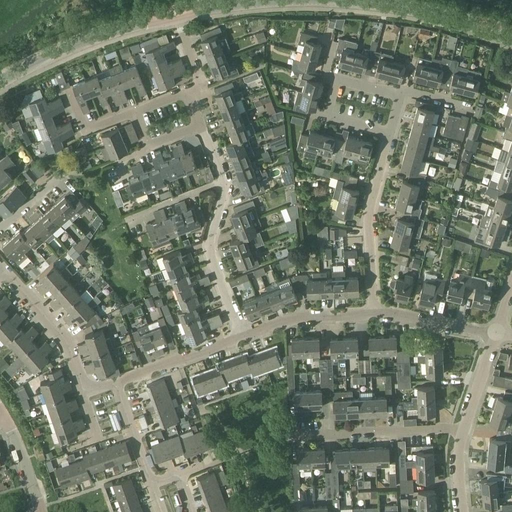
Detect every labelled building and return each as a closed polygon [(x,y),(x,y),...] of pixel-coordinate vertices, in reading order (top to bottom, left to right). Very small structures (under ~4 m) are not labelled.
[(344,18),(337,18),(336,22),(335,26),(342,29),(345,18),(344,18)] [(206,52),(222,46),(227,44),(225,38),(219,41),(217,35),(222,33),(220,27),(204,33),(206,39),(201,41),(206,52)] [(424,35),(428,36),(429,31),(421,29),(419,37),(423,38),(424,35)] [(263,32),(257,34),(260,42),(266,39),(263,32)] [(302,52),(318,57),(318,55),(320,55),(321,51),(320,50),(321,44),(316,43),(318,37),(301,32),(298,44),(304,45),(302,52)] [(350,70),(355,52),(358,43),(339,38),(334,58),(340,59),(338,64),(343,65),(342,68),(350,70)] [(150,63),(165,57),(163,51),(176,46),(174,40),(160,45),(158,41),(144,46),(150,63)] [(139,42),(119,48),(122,57),(141,50),(139,42)] [(210,64),(226,58),(224,53),(230,51),(227,44),(222,46),(206,52),(210,64)] [(372,65),(375,51),(369,50),(364,48),(362,54),(355,52),(350,70),(359,73),(359,70),(364,71),(366,63),(372,65)] [(388,77),(392,62),(394,56),(375,51),(372,65),(377,66),(375,74),(388,77)] [(292,69),(303,72),(305,73),(306,67),(314,69),(318,57),(302,52),(300,60),(294,59),(293,63),(292,69)] [(426,81),(430,66),(432,60),(413,55),(412,61),(410,69),(408,74),(407,78),(413,79),(413,78),(426,81)] [(412,61),(406,60),(405,65),(392,62),(394,56),(392,62),(388,77),(401,81),(403,73),(408,74),(410,69),(412,61)] [(150,63),(155,75),(183,64),(181,58),(168,64),(165,57),(150,63)] [(446,79),(450,65),(451,59),(442,57),(442,60),(432,58),(432,60),(430,66),(426,81),(427,82),(428,84),(431,85),(433,83),(439,85),(441,77),(446,79)] [(208,65),(211,71),(213,71),(215,76),(216,76),(218,82),(240,74),(237,66),(234,65),(229,66),(226,58),(210,64),(208,65)] [(462,91),(467,76),(468,69),(466,75),(454,72),(456,67),(454,66),(455,60),(451,59),(450,65),(446,79),(452,80),(450,88),(462,91)] [(123,87),(129,84),(123,70),(121,64),(109,69),(111,74),(112,75),(122,102),(128,100),(123,87)] [(123,70),(129,84),(135,82),(141,95),(147,93),(136,65),(123,70),(121,64),(123,70)] [(183,64),(155,75),(160,88),(175,82),(172,76),(186,70),(183,64)] [(462,91),(475,95),(481,72),(468,69),(467,76),(462,91)] [(257,72),(251,74),(252,78),(254,80),(259,78),(257,72)] [(298,91),(304,92),(319,96),(322,95),(323,90),(321,89),(323,84),(315,82),(317,76),(305,73),(303,72),(300,84),(304,85),(302,92),(298,90),(298,91)] [(122,102),(112,75),(111,74),(99,79),(98,75),(99,79),(105,94),(111,91),(116,105),(122,102)] [(99,79),(98,75),(85,80),(91,95),(97,92),(102,106),(109,103),(105,94),(99,79)] [(91,95),(85,80),(73,85),(84,113),(90,111),(85,97),(91,95)] [(60,85),(62,89),(71,85),(70,81),(60,85)] [(220,107),(236,100),(240,99),(245,97),(242,91),(233,94),(231,89),(234,88),(232,82),(218,87),(220,93),(215,95),(220,107)] [(298,91),(295,103),(293,109),(306,113),(308,107),(316,109),(319,96),(304,92),(298,91)] [(262,104),(267,102),(271,101),(270,95),(260,99),(262,104)] [(34,114),(62,103),(60,97),(47,102),(44,96),(29,102),(34,114)] [(240,112),(245,111),(240,99),(236,100),(220,107),(225,118),(240,112)] [(39,126),(54,120),(52,114),(65,109),(62,103),(34,114),(39,126)] [(414,118),(431,123),(435,111),(417,106),(414,118)] [(229,130),(245,124),(249,122),(245,111),(240,112),(225,118),(229,130)] [(292,114),(290,120),(303,123),(304,117),(292,114)] [(451,131),(451,129),(455,116),(448,114),(444,129),(451,131)] [(455,116),(451,129),(458,130),(460,124),(461,118),(455,116)] [(411,131),(428,135),(431,123),(414,118),(411,131)] [(44,138),(72,127),(70,121),(56,127),(54,120),(39,126),(44,138)] [(229,130),(233,142),(234,142),(242,139),(247,137),(255,134),(251,122),(249,122),(245,124),(229,130)] [(473,122),(468,137),(476,140),(481,124),(473,122)] [(275,136),(285,131),(285,123),(272,128),(274,133),(275,136)] [(460,124),(458,130),(464,132),(466,126),(460,124)] [(44,138),(49,151),(64,145),(61,139),(74,133),(72,127),(44,138)] [(106,146),(112,144),(136,134),(134,128),(122,133),(119,127),(101,135),(106,146)] [(464,132),(458,130),(451,129),(451,131),(449,136),(462,140),(464,132)] [(306,148),(318,151),(322,134),(310,130),(309,135),(301,133),(297,149),(305,151),(306,148)] [(407,143),(425,147),(431,149),(438,151),(445,153),(446,148),(440,146),(439,147),(432,145),(435,137),(428,135),(411,131),(407,143)] [(511,133),(505,131),(503,137),(506,138),(502,148),(508,151),(511,151),(511,133)] [(106,146),(101,148),(106,160),(129,150),(126,144),(139,139),(136,134),(112,144),(106,146)] [(322,134),(318,151),(330,154),(329,157),(335,159),(339,144),(341,139),(322,134)] [(285,136),(269,142),(272,150),(286,144),(285,136)] [(341,139),(339,144),(335,159),(335,161),(342,163),(344,153),(355,156),(360,139),(348,136),(346,140),(341,139)] [(231,157),(246,151),(246,150),(251,148),(247,137),(242,139),(234,142),(233,142),(226,145),(231,157)] [(470,149),(473,139),(467,137),(464,147),(470,149)] [(360,139),(355,156),(354,161),(366,165),(372,142),(360,139)] [(404,155),(421,159),(423,154),(429,155),(431,149),(425,147),(407,143),(404,155)] [(65,147),(67,153),(74,150),(72,144),(65,147)] [(177,146),(186,168),(187,171),(197,167),(198,170),(204,168),(199,154),(194,156),(191,150),(185,152),(182,144),(177,146)] [(187,171),(186,168),(177,146),(172,147),(175,156),(170,158),(174,168),(176,175),(187,171)] [(465,148),(461,159),(469,161),(472,151),(465,148)] [(511,151),(508,151),(502,148),(501,148),(498,159),(505,161),(511,163),(511,151)] [(235,169),(235,168),(251,162),(249,157),(254,155),(252,149),(246,151),(231,157),(235,169)] [(176,175),(174,168),(170,158),(164,160),(161,152),(156,154),(157,157),(166,179),(176,175)] [(0,186),(12,176),(7,170),(15,163),(7,155),(0,161),(0,186)] [(404,155),(401,167),(410,170),(409,176),(424,180),(426,173),(418,171),(421,159),(404,155)] [(157,157),(152,159),(155,167),(150,169),(156,186),(167,182),(166,179),(157,157)] [(511,163),(505,161),(498,159),(494,170),(501,172),(511,175),(511,163)] [(467,162),(461,160),(457,173),(464,175),(467,162)] [(254,161),(251,162),(235,168),(235,169),(240,180),(266,170),(261,172),(259,165),(256,167),(254,161)] [(286,175),(293,172),(292,161),(282,164),(286,175)] [(156,186),(150,169),(144,171),(141,163),(136,165),(137,168),(146,190),(156,186)] [(148,196),(146,190),(137,168),(136,165),(131,167),(134,175),(129,178),(131,185),(126,187),(131,200),(137,197),(138,200),(148,196)] [(313,172),(329,176),(330,170),(315,166),(313,172)] [(29,168),(24,173),(32,182),(37,177),(29,168)] [(266,170),(240,180),(242,185),(239,187),(241,193),(244,192),(247,198),(265,191),(263,185),(260,186),(258,181),(263,179),(263,178),(268,176),(266,170)] [(511,175),(501,172),(498,181),(490,179),(489,184),(488,186),(492,187),(505,192),(507,186),(511,187),(511,175)] [(340,180),(356,184),(358,177),(342,173),(340,180)] [(424,180),(409,176),(407,182),(402,180),(402,181),(399,193),(416,197),(419,185),(422,186),(424,180)] [(452,186),(457,188),(462,178),(457,176),(452,186)] [(339,199),(356,203),(359,191),(354,189),(356,184),(340,180),(337,179),(333,197),(339,199)] [(17,186),(0,200),(0,208),(5,214),(26,196),(17,186)] [(505,192),(492,187),(488,186),(485,191),(497,199),(494,206),(511,211),(511,199),(504,197),(505,192)] [(112,191),(118,206),(124,204),(118,189),(112,191)] [(168,197),(166,191),(159,194),(161,199),(168,197)] [(404,213),(419,217),(422,208),(419,207),(422,199),(416,197),(399,193),(398,197),(396,198),(395,203),(396,204),(396,205),(400,206),(399,212),(400,213),(404,213)] [(56,202),(70,217),(72,220),(87,207),(80,199),(74,204),(65,195),(56,202)] [(339,199),(335,210),(332,210),(331,216),(346,220),(348,214),(353,216),(356,203),(339,199)] [(180,202),(189,227),(200,223),(199,220),(204,218),(200,206),(194,208),(194,206),(188,209),(185,200),(180,202)] [(236,226),(252,220),(248,209),(255,206),(253,200),(233,207),(235,213),(232,215),(230,217),(232,223),(235,222),(236,226)] [(70,217),(56,202),(48,210),(61,225),(70,217)] [(189,227),(180,202),(175,204),(178,212),(172,214),(179,231),(189,227)] [(296,215),(295,204),(286,207),(290,217),(296,215)] [(511,211),(494,206),(488,205),(485,215),(491,217),(507,222),(509,217),(511,218),(511,211)] [(34,211),(53,233),(61,225),(48,210),(44,213),(39,207),(34,211)] [(179,231),(172,214),(167,217),(164,208),(159,210),(168,235),(179,231)] [(171,241),(168,235),(159,210),(154,212),(157,220),(151,223),(154,230),(148,232),(155,247),(171,241)] [(31,225),(44,240),(53,233),(34,211),(29,216),(35,222),(31,225)] [(98,214),(92,222),(97,228),(101,222),(103,219),(98,213),(98,214)] [(419,217),(404,213),(400,213),(399,218),(397,218),(397,219),(396,220),(395,223),(396,225),(394,230),(419,237),(424,219),(419,218),(419,217)] [(507,222),(491,217),(490,217),(482,215),(479,225),(487,227),(510,235),(511,229),(505,227),(507,222)] [(238,239),(241,238),(245,237),(257,232),(255,227),(261,224),(259,218),(252,220),(236,226),(238,231),(236,233),(238,239)] [(285,222),(288,229),(296,226),(295,218),(285,222)] [(436,232),(444,234),(446,225),(439,223),(436,232)] [(33,245),(35,248),(44,240),(31,225),(23,233),(22,233),(33,245)] [(327,225),(317,226),(318,235),(328,234),(327,225)] [(510,235),(487,227),(479,225),(474,241),(478,243),(491,247),(493,242),(500,244),(501,238),(508,241),(510,235)] [(346,229),(330,226),(331,237),(338,237),(338,235),(347,235),(346,229)] [(11,237),(25,252),(33,245),(22,233),(23,233),(20,230),(11,237)] [(419,237),(394,230),(391,242),(391,243),(395,244),(394,250),(409,254),(411,248),(408,247),(411,235),(419,237)] [(234,254),(250,248),(257,246),(252,234),(257,232),(245,237),(241,238),(238,239),(230,242),(234,254)] [(25,252),(11,237),(2,245),(19,264),(28,256),(25,252)] [(79,253),(80,252),(84,248),(78,242),(74,246),(73,246),(79,253)] [(79,253),(73,246),(69,250),(75,257),(79,253)] [(234,254),(239,266),(243,265),(246,270),(260,265),(257,259),(254,260),(250,249),(257,246),(250,248),(234,254)] [(277,259),(291,256),(289,246),(275,249),(277,259)] [(145,257),(143,249),(137,252),(140,259),(145,257)] [(167,267),(192,257),(190,252),(182,255),(180,249),(163,256),(167,267)] [(393,252),(391,261),(406,265),(408,257),(393,252)] [(281,267),(295,262),(292,255),(278,260),(281,267)] [(171,277),(188,271),(186,265),(194,262),(192,257),(167,267),(171,277)] [(421,259),(415,258),(413,266),(419,268),(421,259)] [(146,259),(140,261),(139,261),(142,268),(148,266),(146,259)] [(41,271),(45,268),(41,263),(37,267),(41,271)] [(40,290),(60,271),(53,264),(40,276),(44,280),(37,287),(40,290)] [(28,269),(32,277),(39,274),(35,265),(28,269)] [(54,291),(67,279),(60,271),(40,290),(42,293),(50,287),(54,291)] [(175,288),(200,278),(198,273),(190,276),(188,271),(171,277),(175,288)] [(346,294),(345,278),(345,271),(332,271),(333,278),(333,295),(334,297),(340,296),(340,295),(346,294)] [(321,296),(320,279),(320,272),(312,273),(313,279),(308,280),(307,275),(298,275),(301,289),(307,289),(308,296),(321,296)] [(333,295),(333,278),(326,279),(325,272),(320,272),(320,279),(321,296),(333,295)] [(469,289),(473,275),(460,272),(458,281),(451,279),(447,297),(460,300),(463,287),(469,289)] [(249,280),(247,273),(235,277),(238,284),(249,280)] [(445,279),(437,277),(437,276),(426,273),(419,302),(432,306),(436,291),(442,292),(445,279)] [(390,283),(390,285),(392,287),(394,288),(394,289),(396,290),(395,297),(407,300),(413,276),(405,274),(404,279),(397,278),(396,279),(394,279),(392,279),(390,281),(390,283)] [(200,278),(175,288),(180,298),(196,292),(194,286),(202,283),(204,282),(205,285),(211,283),(208,275),(200,278)] [(301,289),(298,275),(290,278),(289,278),(277,282),(279,288),(285,303),(297,298),(295,292),(301,289)] [(473,275),(469,289),(475,290),(472,303),(488,306),(492,289),(484,287),(486,278),(473,275)] [(358,277),(345,278),(346,294),(359,294),(358,277)] [(53,305),(74,287),(67,279),(54,291),(57,296),(50,302),(53,305)] [(67,307),(81,294),(74,287),(53,305),(56,309),(63,302),(67,307)] [(285,303),(279,288),(267,292),(274,308),(285,303)] [(203,301),(209,299),(207,294),(198,297),(196,292),(180,298),(184,309),(203,301)] [(274,308),(267,292),(256,296),(262,312),(274,308)] [(67,321),(88,302),(81,294),(67,307),(71,311),(64,317),(67,321)] [(0,305),(8,298),(5,295),(0,299),(0,305)] [(262,312),(256,296),(244,301),(250,317),(262,312)] [(0,319),(6,314),(8,312),(4,308),(11,302),(8,298),(0,305),(0,319)] [(183,321),(199,315),(197,309),(205,306),(203,301),(184,309),(178,311),(183,321)] [(67,321),(70,324),(77,317),(81,322),(83,320),(88,326),(91,324),(96,321),(101,318),(95,310),(88,302),(67,321)] [(157,305),(159,314),(165,313),(168,325),(174,324),(168,303),(157,305)] [(128,311),(125,305),(120,308),(123,314),(128,311)] [(0,332),(20,316),(17,312),(9,319),(6,314),(0,319),(0,332)] [(187,332),(212,322),(221,318),(219,313),(210,317),(201,320),(199,315),(183,321),(187,332)] [(8,340),(19,330),(19,329),(15,325),(23,319),(20,316),(0,332),(0,335),(6,342),(8,340)] [(187,332),(191,343),(208,336),(205,330),(214,327),(223,324),(221,318),(212,322),(187,332)] [(148,324),(160,355),(165,353),(162,345),(168,342),(165,335),(170,333),(165,320),(159,322),(161,326),(150,330),(148,324)] [(155,357),(160,355),(148,324),(137,329),(138,331),(133,333),(138,346),(143,344),(146,351),(152,348),(155,357)] [(14,347),(35,329),(32,326),(25,332),(21,327),(19,329),(19,330),(8,340),(14,347)] [(21,355),(35,343),(31,339),(38,332),(35,329),(14,347),(21,355)] [(79,348),(106,340),(103,329),(85,335),(87,341),(78,344),(79,348)] [(396,335),(382,336),(383,352),(397,352),(396,335)] [(383,352),(382,336),(369,337),(370,353),(383,352)] [(305,338),(306,354),(319,353),(319,337),(305,338)] [(345,354),(345,361),(358,360),(358,359),(357,337),(344,338),(345,354)] [(305,338),(292,339),(292,344),(288,344),(289,355),(287,355),(288,373),(294,373),(293,355),(306,354),(305,338)] [(338,361),(345,361),(345,354),(344,338),(331,339),(332,355),(338,354),(338,361)] [(92,355),(109,349),(106,340),(79,348),(81,353),(90,350),(92,355)] [(28,363),(49,344),(46,341),(39,347),(35,343),(21,355),(28,363)] [(52,348),(49,344),(28,363),(35,371),(49,359),(44,354),(52,348)] [(275,347),(261,352),(268,370),(281,365),(275,347)] [(418,362),(426,361),(443,360),(442,347),(425,348),(426,355),(418,355),(418,362)] [(86,368),(113,359),(109,349),(92,355),(94,360),(85,364),(86,368)] [(500,351),(498,357),(506,359),(508,353),(500,351)] [(268,370),(261,352),(248,357),(253,371),(252,371),(253,375),(268,370)] [(253,371),(248,357),(246,353),(233,358),(239,376),(252,371),(253,371)] [(511,353),(509,365),(509,368),(511,368),(511,377),(505,376),(503,386),(511,388),(511,353)] [(239,376),(233,358),(219,363),(220,367),(225,381),(227,384),(225,381),(239,376)] [(116,369),(113,359),(86,368),(87,372),(97,369),(99,375),(116,369)] [(443,360),(426,361),(427,374),(443,374),(443,360)] [(44,392),(70,383),(69,379),(60,382),(58,377),(64,375),(61,368),(60,364),(57,366),(43,374),(41,375),(39,376),(41,382),(40,382),(44,392)] [(227,384),(225,381),(220,367),(207,372),(213,389),(227,384)] [(213,389),(207,372),(193,377),(199,394),(213,389)] [(321,390),(308,391),(309,407),(322,406),(322,397),(328,397),(327,384),(326,372),(320,372),(321,385),(321,390)] [(152,399),(169,393),(164,379),(147,385),(152,399)] [(241,381),(243,389),(250,386),(247,379),(241,381)] [(47,402),(64,396),(63,391),(72,387),(70,383),(44,392),(47,402)] [(29,397),(23,384),(13,389),(20,401),(21,400),(27,398),(29,397)] [(417,387),(418,400),(435,399),(434,386),(417,387)] [(309,407),(308,391),(295,392),(296,408),(309,407)] [(334,416),(348,415),(347,399),(346,391),(333,392),(334,416)] [(361,414),(360,398),(353,399),(352,391),(346,391),(347,399),(348,415),(361,414)] [(374,414),(373,398),(373,392),(359,392),(360,398),(361,414),(374,414)] [(157,413),(174,406),(169,393),(152,399),(157,413)] [(50,412),(77,403),(75,398),(66,401),(64,396),(47,402),(50,412)] [(501,410),(511,414),(511,409),(511,407),(511,400),(498,396),(498,397),(495,397),(493,403),(495,404),(494,408),(501,410)] [(373,398),(374,414),(387,413),(386,397),(373,398)] [(21,400),(24,410),(30,408),(27,398),(21,400)] [(435,399),(418,400),(396,401),(397,414),(403,414),(403,409),(418,408),(419,413),(435,413),(435,399)] [(54,421),(71,415),(69,410),(78,407),(77,403),(50,412),(54,421)] [(179,420),(174,406),(157,413),(162,426),(179,420)] [(511,414),(501,410),(494,408),(490,421),(506,426),(508,418),(511,419),(511,414)] [(57,431),(84,422),(82,418),(73,421),(71,415),(54,421),(57,431)] [(57,431),(60,441),(78,435),(76,429),(85,426),(84,422),(57,431)] [(200,451),(214,446),(208,429),(194,434),(200,451)] [(200,451),(194,434),(180,439),(179,435),(185,452),(186,456),(200,451)] [(171,457),(185,452),(179,435),(165,440),(171,457)] [(505,452),(506,440),(490,438),(489,451),(505,452)] [(126,441),(130,455),(134,454),(129,440),(126,441)] [(171,457),(165,440),(151,445),(152,447),(157,462),(158,462),(171,457)] [(126,441),(111,446),(117,464),(132,459),(130,455),(126,441)] [(42,446),(35,448),(39,460),(46,458),(42,446)] [(117,464),(111,446),(97,451),(103,468),(117,464)] [(157,462),(152,447),(149,449),(154,463),(157,462)] [(376,464),(389,463),(389,447),(375,448),(376,464)] [(311,449),(312,465),(325,464),(324,448),(311,449)] [(363,464),(362,448),(349,449),(350,465),(363,464)] [(376,464),(375,448),(362,448),(363,464),(376,464)] [(311,449),(298,449),(298,465),(312,465),(311,449)] [(350,465),(349,449),(336,449),(337,466),(350,465)] [(103,468),(97,451),(83,455),(84,459),(89,473),(103,468)] [(505,452),(489,451),(487,464),(504,466),(505,452)] [(433,465),(433,452),(416,453),(417,460),(406,461),(405,453),(399,454),(399,461),(400,467),(417,466),(433,465)] [(89,473),(84,459),(70,464),(76,482),(91,477),(89,473)] [(76,482),(70,464),(56,469),(62,486),(76,482)] [(433,465),(417,466),(418,479),(434,478),(433,465)] [(201,492),(219,485),(214,472),(196,478),(201,492)] [(482,488),(483,492),(499,491),(504,490),(506,476),(507,476),(507,474),(487,473),(487,474),(488,474),(488,479),(481,480),(482,482),(480,482),(480,488),(482,488)] [(118,498),(136,492),(130,478),(113,484),(118,498)] [(206,505),(224,499),(219,485),(201,492),(206,505)] [(435,504),(435,503),(437,501),(437,498),(435,496),(435,490),(418,491),(418,498),(412,498),(413,505),(419,504),(435,504)] [(499,491),(483,492),(484,506),(500,504),(499,491)] [(122,511),(123,511),(141,506),(136,492),(118,498),(122,511)] [(206,505),(208,511),(228,511),(224,499),(206,505)]
